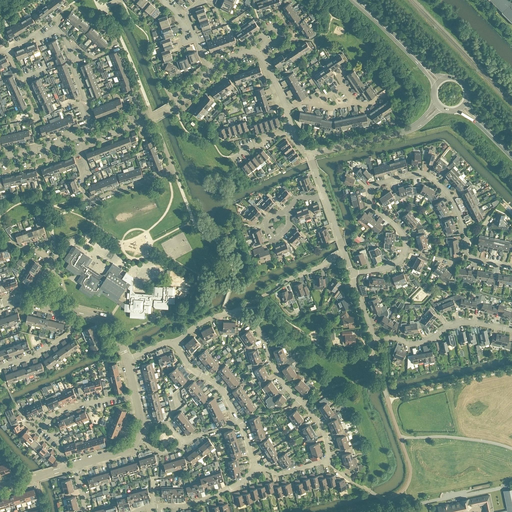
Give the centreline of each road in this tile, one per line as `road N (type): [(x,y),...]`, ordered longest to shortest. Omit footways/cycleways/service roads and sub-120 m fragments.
road 1 (residential): [(350,273),(400,258),(403,237),(369,197),(374,185),(397,177),(420,174),(439,184),(465,240)]
road 2 (residential): [(327,460),(322,429),(279,377),(254,325),(226,313)]
road 3 (residential): [(371,338),(421,341),(461,322),(511,329)]
road 4 (residential): [(309,152),(407,131),(438,106)]
road 5 (residential): [(147,180),(88,202),(82,137)]
